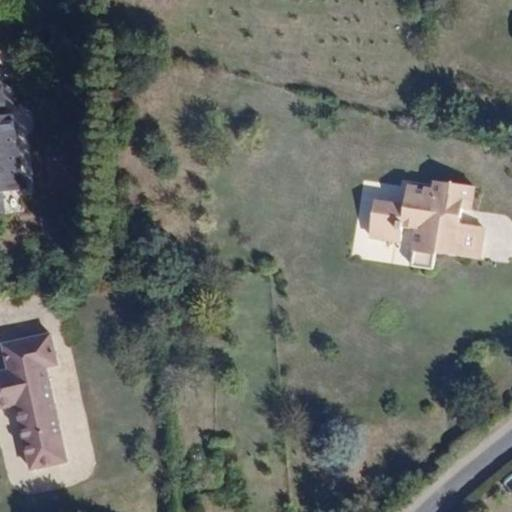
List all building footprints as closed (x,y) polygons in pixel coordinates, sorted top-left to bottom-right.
[(0,210),(14,209),(5,134),(0,134),(0,210)] [(424,215),(409,213),(402,246),(418,248),(420,235),(438,237),(432,274),(453,277),(455,260),(498,266),(503,234),(480,231),(482,216),(489,217),(492,194),(464,190),(463,200),(427,195),(424,215)] [(402,246),(409,213),(394,211),(389,244),(402,246)] [(60,448),(38,355),(50,353),(42,324),(0,334),(0,394),(8,393),(24,457),(60,448)] [(219,486),(217,455),(194,456),(196,488),(219,486)]
